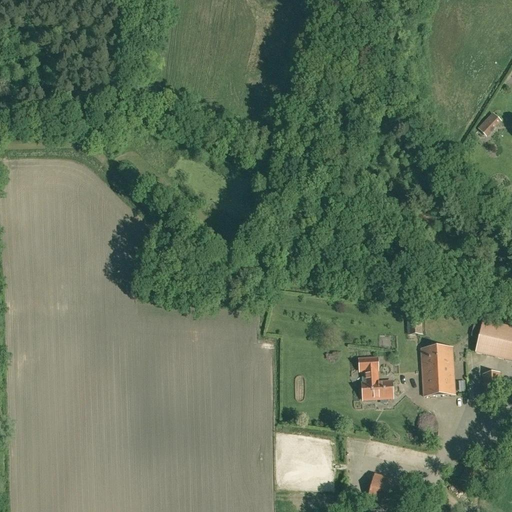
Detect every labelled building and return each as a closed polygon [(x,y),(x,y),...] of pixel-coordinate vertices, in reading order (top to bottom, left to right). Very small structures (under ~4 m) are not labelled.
[(493,114),(477,129),(486,138),(501,122),(493,114)] [(297,251),(312,248),(309,238),(295,240),(297,251)] [(408,320),(409,336),(421,335),(420,319),(408,320)] [(475,354),(511,362),(511,328),(482,322),(475,354)] [(421,350),(423,398),(454,396),(452,348),(421,350)] [(362,401),(379,400),(393,400),(392,383),(378,383),(377,372),(377,371),(377,360),(359,360),(359,372),(365,372),(365,384),(362,384),(362,401)] [(482,374),(484,396),(502,394),(500,373),(482,374)] [(471,486),(479,472),(468,466),(460,480),(471,486)] [(366,498),(398,511),(408,487),(376,474),(366,498)]
